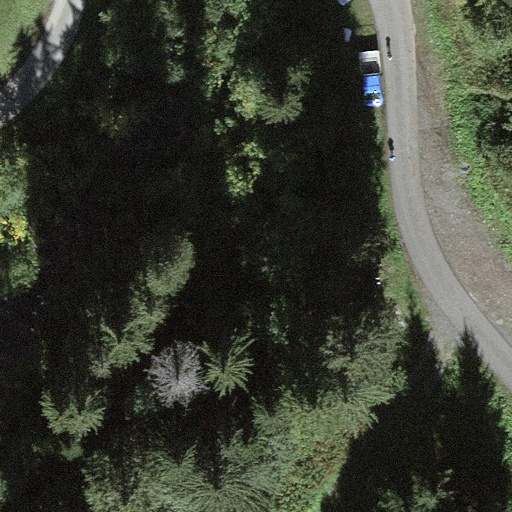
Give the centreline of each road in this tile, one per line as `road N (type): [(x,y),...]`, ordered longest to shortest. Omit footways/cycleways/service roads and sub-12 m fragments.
road 1 (track): [(390,0),(414,219),(448,294),(511,369)]
road 2 (track): [(0,109),(43,63),(68,0)]
